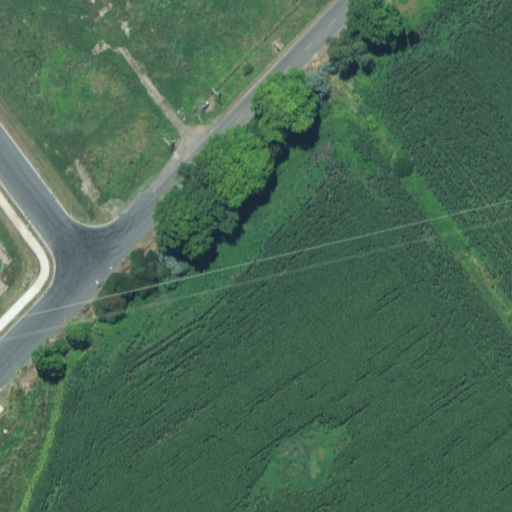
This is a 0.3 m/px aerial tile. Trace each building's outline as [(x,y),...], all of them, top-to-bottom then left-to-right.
[(79,0),(97,24),(118,9),(111,0),(79,0)] [(17,92),(10,83),(1,90),(7,99),(17,92)] [(135,111),(117,86),(87,108),(112,144),(134,128),(127,117),(135,111)] [(83,116),(74,106),(67,113),(75,123),(83,116)] [(95,139),(84,125),(75,132),(70,126),(44,147),(60,167),(95,139)]
